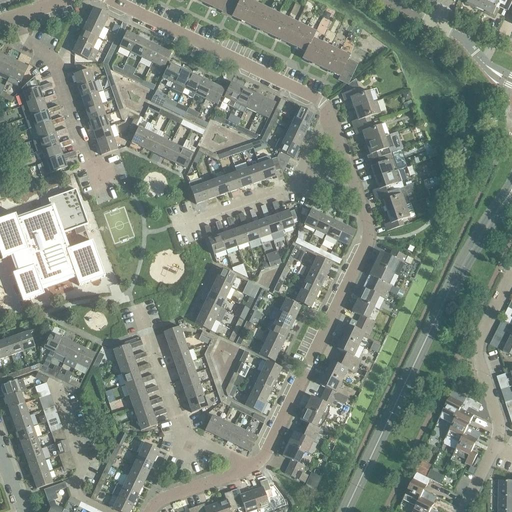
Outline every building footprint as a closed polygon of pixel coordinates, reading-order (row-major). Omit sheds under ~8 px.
[(204,0),(203,4),(212,8),(215,0),(204,0)] [(215,0),(212,8),(221,12),(227,0),(215,0)] [(227,0),(221,12),(221,14),(231,19),(231,17),(239,0),(227,0)] [(239,0),(231,17),(241,22),(251,2),(247,0),(239,0)] [(477,8),(481,9),(485,0),(467,0),(465,4),(476,9),(477,8)] [(485,0),(481,9),(484,11),(484,13),(494,18),(499,9),(497,8),(500,1),(498,0),(485,0)] [(511,2),(511,0),(506,0),(503,9),(508,11),(511,2)] [(241,22),(251,27),(261,6),(251,2),(241,22)] [(251,27),(261,31),(271,11),(261,6),(251,27)] [(93,9),(88,20),(103,27),(108,16),(93,9)] [(261,31),(271,36),(280,16),(271,11),(261,31)] [(271,36),(280,41),(290,20),(280,16),(271,36)] [(88,20),(83,31),(98,39),(103,27),(88,20)] [(280,41),(290,46),(300,25),(290,20),(280,41)] [(117,34),(121,36),(127,25),(122,23),(117,34)] [(290,46),(298,49),(307,29),(300,25),(290,46)] [(298,49),(305,53),(312,39),(315,32),(307,29),(298,49)] [(83,31),(77,42),(93,49),(98,39),(83,31)] [(119,48),(131,53),(138,38),(126,33),(119,48)] [(112,45),(116,47),(121,36),(117,34),(112,45)] [(131,53),(141,59),(149,44),(138,38),(131,53)] [(302,59),(313,64),(323,44),(312,39),(305,53),(302,59)] [(75,48),(72,53),(87,61),(93,49),(77,42),(75,42),(73,46),(75,48)] [(141,59),(152,64),(159,49),(149,44),(141,59)] [(313,64),(324,70),(334,49),(323,44),(313,64)] [(106,56),(111,58),(116,47),(112,45),(106,56)] [(159,49),(152,64),(163,69),(171,54),(159,49)] [(324,70),(332,73),(342,53),(334,49),(324,70)] [(339,77),(348,60),(349,57),(342,53),(332,73),(339,77)] [(102,65),(108,65),(111,58),(106,56),(102,65)] [(0,69),(0,73),(9,78),(16,62),(6,57),(0,69)] [(358,64),(348,60),(339,77),(338,80),(348,85),(358,64)] [(16,62),(9,78),(15,81),(13,85),(19,87),(28,68),(16,62)] [(171,89),(173,84),(181,69),(180,69),(180,67),(175,65),(174,66),(169,64),(162,79),(169,82),(167,87),(171,89)] [(107,78),(111,76),(108,65),(102,65),(107,78)] [(113,72),(120,75),(122,71),(113,66),(112,68),(113,72)] [(184,90),(191,74),(191,73),(186,70),(185,71),(181,69),(173,84),(171,89),(182,94),(184,90)] [(73,76),(77,88),(93,82),(89,70),(73,76)] [(120,75),(131,80),(133,76),(122,71),(120,75)] [(193,100),(195,95),(202,80),(191,74),(184,90),(190,93),(188,97),(193,100)] [(111,89),(115,87),(111,76),(107,78),(111,89)] [(131,80),(142,86),(144,81),(133,76),(131,80)] [(19,95),(23,107),(42,100),(40,93),(52,88),(51,84),(38,88),(37,88),(34,78),(22,90),(23,93),(19,95)] [(195,95),(206,100),(213,85),(202,80),(195,95)] [(350,99),(354,110),(373,103),(369,92),(361,94),(356,80),(347,86),(349,92),(342,95),(344,101),(350,99)] [(144,81),(142,86),(153,91),(155,87),(144,81)] [(77,88),(81,99),(97,93),(93,82),(77,88)] [(233,109),(235,104),(242,88),(231,83),(224,98),(230,101),(227,106),(233,109)] [(213,85),(206,100),(217,105),(224,90),(213,85)] [(115,100),(119,99),(115,87),(111,89),(115,100)] [(235,104),(245,109),(253,93),(242,88),(235,104)] [(2,93),(0,96),(0,97),(11,103),(13,98),(2,93)] [(81,99),(85,110),(101,105),(97,93),(81,99)] [(245,109),(256,114),(264,98),(253,93),(245,109)] [(21,107),(25,118),(46,111),(44,104),(56,100),(55,95),(42,100),(23,107),(21,107)] [(151,102),(162,108),(164,103),(153,98),(151,102)] [(264,98),(256,114),(268,120),(275,104),(264,98)] [(119,111),(123,110),(119,99),(115,100),(119,111)] [(281,99),(275,110),(280,113),(285,101),(281,99)] [(351,122),(354,129),(371,123),(369,118),(381,113),(377,102),(373,103),(354,110),(358,120),(351,122)] [(162,108),(173,113),(175,108),(164,103),(162,108)] [(85,110),(89,122),(105,116),(101,105),(85,110)] [(147,109),(159,115),(161,110),(149,105),(147,109)] [(29,130),(35,128),(50,122),(48,115),(60,111),(59,107),(46,111),(25,118),(29,130)] [(173,113),(184,118),(186,114),(175,108),(173,113)] [(299,108),(294,119),(309,126),(314,115),(299,108)] [(127,117),(130,113),(123,110),(119,111),(121,120),(125,121),(127,117)] [(159,115),(169,120),(172,116),(161,110),(159,115)] [(275,110),(270,121),(275,123),(280,113),(275,110)] [(127,117),(133,120),(138,122),(140,118),(130,113),(127,117)] [(184,118),(195,123),(197,119),(186,114),(184,118)] [(89,122),(93,133),(109,128),(105,116),(89,122)] [(169,120),(180,125),(182,121),(172,116),(169,120)] [(213,120),(224,125),(226,121),(215,116),(213,120)] [(35,128),(39,139),(54,134),(52,127),(64,122),(63,118),(50,122),(35,128)] [(197,119),(195,123),(206,129),(208,124),(197,119)] [(294,119),(289,130),(304,137),(309,126),(294,119)] [(138,122),(133,120),(128,131),(133,133),(138,122)] [(180,125),(191,130),(193,126),(182,121),(180,125)] [(224,125),(234,130),(236,126),(226,121),(224,125)] [(270,121),(265,132),(270,134),(275,123),(270,121)] [(362,133),(366,144),(384,137),(380,126),(373,128),(371,123),(354,129),(356,135),(362,133)] [(131,143),(142,149),(149,134),(144,131),(146,126),(141,124),(138,128),(131,143)] [(193,126),(191,130),(202,136),(205,131),(193,126)] [(234,130),(245,136),(247,131),(236,126),(234,130)] [(93,133),(97,145),(113,139),(109,128),(93,133)] [(37,153),(43,151),(58,145),(56,138),(68,134),(67,129),(54,134),(39,139),(33,141),(37,153)] [(289,130),(283,141),(299,148),(304,137),(289,130)] [(247,131),(245,136),(254,140),(256,139),(258,136),(247,131)] [(265,132),(261,140),(265,144),(270,134),(265,132)] [(142,149),(153,154),(160,139),(149,134),(142,149)] [(363,156),(365,163),(389,155),(387,149),(391,148),(387,136),(384,137),(366,144),(364,144),(366,151),(368,151),(369,154),(363,156)] [(113,139),(97,145),(101,156),(117,151),(113,139)] [(153,154),(164,159),(171,144),(160,139),(153,154)] [(261,140),(251,144),(253,149),(265,144),(261,140)] [(43,151),(47,162),(62,156),(60,149),(72,145),(71,141),(58,145),(43,151)] [(182,149),(175,164),(175,167),(179,168),(181,167),(186,170),(196,150),(189,146),(190,143),(186,141),(182,149)] [(274,150),(293,159),(295,160),(299,153),(297,152),(299,148),(283,141),(281,147),(276,144),(274,150)] [(164,159),(175,164),(182,149),(171,144),(164,159)] [(251,144),(240,148),(241,153),(253,149),(251,144)] [(200,147),(198,152),(202,154),(209,157),(211,153),(200,147)] [(240,148),(228,152),(230,157),(241,153),(240,148)] [(428,153),(430,159),(438,156),(436,150),(428,153)] [(62,156),(47,162),(41,164),(45,176),(67,168),(64,161),(76,156),(75,152),(62,156)] [(202,154),(198,152),(193,163),(197,165),(202,154)] [(228,152),(217,156),(219,161),(230,157),(228,152)] [(217,156),(211,153),(209,157),(217,161),(219,161),(217,156)] [(371,168),(375,179),(397,171),(391,154),(389,155),(365,163),(368,169),(371,168)] [(280,170),(277,160),(276,159),(258,165),(264,181),(276,177),(274,172),(280,170)] [(279,159),(277,160),(280,170),(282,174),(287,163),(279,159)] [(258,165),(247,169),(253,185),(264,181),(258,165)] [(247,169),(236,173),(241,189),(253,185),(247,169)] [(372,191),(375,198),(399,189),(402,188),(401,183),(397,171),(375,179),(378,189),(372,191)] [(236,173),(225,177),(230,193),(241,189),(236,173)] [(225,177),(213,181),(219,197),(230,193),(225,177)] [(196,205),(208,201),(202,185),(200,179),(188,184),(196,205)] [(213,181),(202,185),(208,201),(219,197),(213,181)] [(383,202),(387,213),(405,206),(408,205),(404,193),(401,195),(399,189),(375,198),(377,204),(383,202)] [(15,214),(0,219),(0,254),(2,260),(12,256),(18,272),(12,274),(23,303),(44,295),(41,288),(75,276),(79,287),(105,277),(104,275),(92,242),(86,244),(66,251),(61,235),(75,231),(84,228),(88,226),(76,192),(76,190),(48,200),(51,208),(17,220),(15,214)] [(291,220),(296,219),(293,212),(289,213),(288,211),(281,214),(276,202),(272,203),(276,216),(282,231),(294,227),(291,220)] [(260,207),(265,220),(272,241),(284,237),(282,231),(276,216),(269,218),(265,206),(260,207)] [(405,206),(387,213),(390,223),(384,225),(386,232),(404,226),(402,221),(409,218),(405,206)] [(249,211),(254,224),(259,239),(261,245),(272,241),(265,220),(258,222),(254,210),(249,211)] [(304,226),(315,231),(322,216),(311,211),(304,226)] [(238,215),(242,228),(243,228),(248,243),(259,239),(254,224),(247,226),(242,214),(238,215)] [(315,231),(326,236),(333,221),(322,216),(315,231)] [(227,219),(231,232),(237,247),(248,243),(243,228),(242,228),(235,230),(231,218),(227,219)] [(335,246),(337,242),(344,226),(333,221),(326,236),(324,241),(335,246)] [(215,223),(220,236),(225,251),(237,247),(231,232),(224,234),(220,222),(215,223)] [(220,236),(213,238),(208,226),(204,227),(208,240),(214,256),(225,251),(220,236)] [(344,226),(337,242),(348,247),(355,232),(344,226)] [(295,244),(306,249),(308,244),(297,239),(295,244)] [(306,249),(317,254),(319,250),(308,244),(306,249)] [(295,247),(290,258),(294,260),(299,249),(295,247)] [(317,254),(327,259),(330,255),(319,250),(317,254)] [(377,258),(374,264),(391,272),(396,260),(403,264),(407,257),(392,250),(389,256),(380,252),(379,254),(378,254),(377,257),(377,258)] [(330,255),(327,259),(339,265),(341,261),(337,259),(340,254),(333,251),(331,256),(330,255)] [(265,256),(270,268),(281,264),(277,252),(265,256)] [(317,257),(311,269),(326,276),(332,265),(317,257)] [(290,258),(284,269),(289,271),(294,260),(290,258)] [(378,280),(375,286),(389,293),(392,287),(385,283),(391,272),(374,264),(369,276),(378,280)] [(302,278),(306,280),(321,287),(326,276),(311,269),(307,267),(302,278)] [(284,269),(279,280),(284,282),(289,271),(284,269)] [(221,270),(216,281),(231,288),(236,277),(221,270)] [(284,282),(279,280),(274,291),(278,293),(284,282)] [(306,280),(301,291),(316,298),(321,287),(306,280)] [(216,281),(210,291),(226,299),(231,288),(216,281)] [(255,286),(250,297),(254,299),(259,288),(255,286)] [(363,288),(357,300),(373,308),(379,296),(386,300),(389,293),(375,286),(372,293),(363,288)] [(262,289),(257,300),(261,302),(267,291),(262,289)] [(210,291),(205,302),(220,310),(226,299),(210,291)] [(316,298),(301,291),(295,302),(311,309),(316,298)] [(250,297),(244,308),(249,310),(254,299),(250,297)] [(257,300),(252,311),(256,313),(261,302),(257,300)] [(295,323),(293,323),(300,308),(285,300),(280,312),(274,309),(269,320),(270,320),(275,322),(290,330),(290,329),(291,330),(295,323)] [(360,316),(358,323),(372,329),(375,323),(368,319),(373,308),(357,300),(351,312),(360,316)] [(205,302),(200,313),(215,320),(221,323),(226,312),(220,310),(205,302)] [(244,308),(239,319),(244,321),(249,310),(244,308)] [(252,311),(246,322),(251,324),(256,313),(252,311)] [(215,320),(200,313),(195,325),(210,332),(215,320)] [(510,325),(511,325),(511,319),(505,316),(502,321),(510,325)] [(239,319),(234,329),(239,332),(244,321),(239,319)] [(265,331),(270,333),(285,341),(290,330),(275,322),(270,320),(265,331)] [(246,322),(241,333),(246,335),(251,324),(246,322)] [(348,326),(343,338),(359,345),(364,334),(369,336),(372,329),(358,323),(355,329),(348,326)] [(163,333),(168,345),(183,339),(179,328),(163,333)] [(498,328),(496,333),(504,337),(507,332),(498,328)] [(239,332),(234,329),(229,341),(233,343),(239,332)] [(29,332),(17,336),(22,352),(34,348),(29,332)] [(200,336),(211,341),(213,337),(203,332),(200,336)] [(246,335),(241,333),(236,344),(240,346),(246,335)] [(270,333),(264,344),(280,351),(285,341),(270,333)] [(48,355),(53,357),(54,354),(62,339),(51,334),(43,349),(50,352),(48,355)] [(17,336),(5,340),(11,356),(22,352),(17,336)] [(213,337),(211,341),(208,348),(212,350),(218,339),(213,337)] [(346,354),(343,360),(357,367),(360,360),(353,357),(359,345),(343,338),(337,350),(346,354)] [(54,354),(65,359),(72,344),(62,339),(54,354)] [(168,345),(172,356),(187,351),(183,339),(168,345)] [(5,340),(0,342),(0,360),(11,356),(5,340)] [(492,340),(490,345),(498,349),(500,344),(492,340)] [(511,340),(509,340),(503,352),(511,356),(511,340)] [(113,351),(117,363),(133,357),(130,350),(142,346),(141,341),(129,346),(129,345),(113,351)] [(76,364),(83,349),(72,344),(65,359),(63,364),(74,369),(76,364)] [(280,351),(264,344),(259,355),(274,363),(280,351)] [(204,356),(205,358),(210,356),(209,356),(212,350),(208,348),(204,356)] [(83,349),(76,364),(88,370),(95,355),(83,349)] [(172,356),(176,368),(191,362),(187,351),(172,356)] [(244,351),(239,362),(244,364),(249,354),(244,351)] [(117,363),(121,374),(137,368),(134,361),(146,357),(145,353),(133,357),(117,363)] [(48,355),(43,366),(47,369),(48,369),(53,358),(53,357),(48,355)] [(205,358),(209,369),(213,367),(210,356),(205,358)] [(331,362),(325,374),(342,381),(347,370),(354,374),(357,367),(343,360),(340,366),(331,362)] [(176,368),(180,379),(195,374),(191,362),(176,368)] [(239,362),(234,373),(239,375),(244,364),(239,362)] [(266,362),(261,373),(276,380),(281,369),(266,362)] [(121,374),(125,385),(141,380),(138,373),(150,368),(149,364),(137,368),(121,374)] [(30,373),(39,370),(39,365),(28,369),(30,373)] [(39,370),(45,373),(47,369),(43,366),(39,365),(39,370)] [(45,373),(56,378),(58,374),(59,374),(62,369),(55,366),(53,371),(48,369),(47,369),(45,373)] [(209,369),(213,380),(217,378),(213,367),(209,369)] [(18,377),(30,373),(28,369),(17,373),(18,377)] [(56,378),(67,384),(69,379),(70,380),(73,374),(67,372),(65,377),(59,374),(58,374),(56,378)] [(7,381),(18,377),(17,373),(5,377),(7,381)] [(37,374),(35,378),(46,383),(49,378),(39,373),(37,374)] [(234,373),(229,383),(234,385),(239,375),(234,373)] [(256,384),(271,391),(273,392),(276,385),(274,384),(276,380),(261,373),(256,384)] [(180,379),(184,390),(199,385),(195,374),(180,379)] [(326,389),(323,395),(337,402),(345,405),(348,399),(336,393),(342,381),(325,374),(320,386),(326,389)] [(125,385),(129,397),(145,391),(142,384),(154,380),(153,375),(141,380),(125,385)] [(213,380),(217,392),(221,390),(217,378),(213,380)] [(69,379),(67,384),(79,389),(81,385),(70,380),(69,379)] [(0,387),(5,399),(21,393),(16,381),(0,387)] [(500,385),(501,391),(510,388),(508,382),(500,385)] [(234,385),(229,383),(225,391),(226,395),(228,396),(234,385)] [(256,384),(250,395),(265,402),(271,391),(256,384)] [(184,390),(188,402),(203,396),(199,385),(184,390)] [(129,397),(133,408),(149,402),(146,395),(158,391),(157,387),(145,391),(129,397)] [(37,394),(39,399),(50,395),(48,390),(37,394)] [(217,392),(221,403),(225,400),(221,390),(217,392)] [(440,418),(453,424),(461,409),(467,398),(454,391),(440,418)] [(5,399),(9,410),(24,404),(21,393),(5,399)] [(41,405),(52,401),(50,395),(39,399),(41,405)] [(265,402),(250,395),(245,406),(262,414),(265,407),(264,406),(265,402)] [(311,397),(305,409),(322,416),(326,419),(328,416),(329,413),(329,411),(329,409),(329,408),(330,406),(334,408),(337,402),(323,395),(320,401),(311,397)] [(203,396),(188,402),(192,413),(207,408),(203,396)] [(133,408),(137,419),(153,414),(150,407),(162,402),(161,398),(149,402),(133,408)] [(230,408),(241,413),(243,408),(232,403),(230,408)] [(9,410),(13,421),(28,416),(24,404),(9,410)] [(241,413),(252,418),(254,414),(243,408),(241,413)] [(153,414),(137,419),(141,431),(157,426),(154,418),(166,414),(165,409),(153,414)] [(326,419),(322,416),(305,409),(300,420),(309,425),(306,431),(320,438),(323,431),(319,429),(320,427),(322,426),(324,424),(325,421),(326,419)] [(447,436),(460,442),(468,427),(474,416),(461,409),(453,424),(447,436)] [(45,416),(47,422),(58,418),(56,412),(45,416)] [(254,414),(252,418),(263,424),(265,419),(254,414)] [(15,428),(17,432),(32,427),(28,416),(13,421),(11,422),(14,429),(15,428)] [(205,431),(216,437),(223,422),(212,416),(205,431)] [(49,428),(60,424),(58,418),(47,422),(49,428)] [(216,437),(227,442),(234,427),(223,422),(216,437)] [(17,432),(21,444),(36,438),(32,427),(17,432)] [(227,442),(238,447),(245,432),(234,427),(227,442)] [(468,427),(460,442),(455,454),(468,461),(466,465),(471,467),(478,454),(473,451),(481,434),(468,427)] [(245,432),(238,447),(249,453),(256,437),(249,434),(251,430),(247,428),(245,432)] [(288,445),(304,452),(307,454),(313,442),(317,444),(320,438),(306,431),(303,437),(294,433),(288,445)] [(122,433),(117,444),(121,446),(127,435),(122,433)] [(53,439),(55,445),(66,441),(64,435),(53,439)] [(21,444),(24,455),(25,455),(40,450),(36,438),(21,444)] [(66,441),(55,445),(59,456),(70,452),(68,446),(66,441)] [(117,444),(112,455),(116,457),(121,446),(117,444)] [(144,444),(139,455),(154,462),(159,451),(144,444)] [(304,452),(288,445),(282,457),(291,461),(285,474),(304,484),(308,476),(303,474),(306,467),(299,464),(304,452)] [(44,461),(40,450),(25,455),(24,455),(23,456),(25,462),(27,461),(28,466),(44,461)] [(112,455),(106,466),(111,468),(116,457),(112,455)] [(139,455),(133,465),(149,473),(154,462),(139,455)] [(72,458),(61,462),(63,467),(74,463),(72,458)] [(28,466),(32,478),(48,472),(44,461),(28,466)] [(421,461),(420,463),(415,471),(426,477),(430,469),(431,466),(421,461)] [(74,463),(63,467),(65,473),(76,469),(74,463)] [(133,465),(128,476),(143,483),(149,473),(133,465)] [(106,466),(101,477),(106,479),(111,468),(106,466)] [(48,472),(32,478),(37,490),(52,484),(48,472)] [(403,500),(416,507),(424,491),(430,480),(417,473),(403,500)] [(128,476),(123,487),(138,494),(143,483),(128,476)] [(101,477),(96,488),(101,490),(106,479),(101,477)] [(261,488),(251,492),(257,510),(269,506),(267,500),(273,498),(267,480),(259,482),(261,488)] [(511,481),(499,481),(498,496),(511,495),(511,481)] [(58,499),(55,492),(67,488),(65,483),(44,490),(48,503),(58,499)] [(123,487),(118,498),(133,505),(135,506),(138,499),(136,498),(138,494),(123,487)] [(101,490),(96,488),(91,499),(95,501),(101,490)] [(238,489),(231,492),(237,510),(243,508),(244,511),(252,511),(257,510),(251,492),(241,495),(238,489)] [(413,511),(430,511),(432,510),(437,498),(424,491),(416,507),(413,511)] [(226,501),(215,504),(217,511),(231,511),(237,510),(231,492),(224,494),(226,501)] [(511,495),(498,496),(498,510),(511,510),(511,495)] [(68,502),(78,507),(80,502),(70,497),(68,502)] [(129,511),(133,505),(118,498),(112,509),(117,511),(129,511)] [(78,507),(88,511),(91,508),(80,502),(78,507)]
